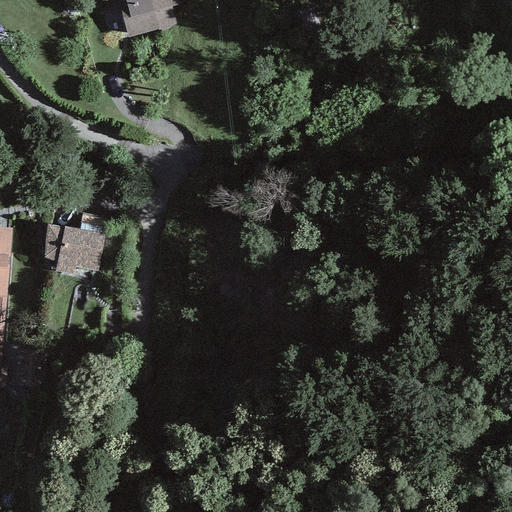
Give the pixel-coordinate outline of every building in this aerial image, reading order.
[(125,0),(128,10),(121,12),(128,38),(176,25),(171,7),(191,1),(190,0),(125,0)] [(80,230),(103,234),(106,218),(83,214),(80,230)] [(80,230),(47,224),(41,258),(56,261),(54,272),(74,275),(75,266),(97,270),(103,234),(80,230)] [(0,388),(5,389),(7,365),(0,364),(0,356),(12,228),(0,227),(0,388)] [(46,353),(18,350),(15,384),(43,387),(46,353)]
